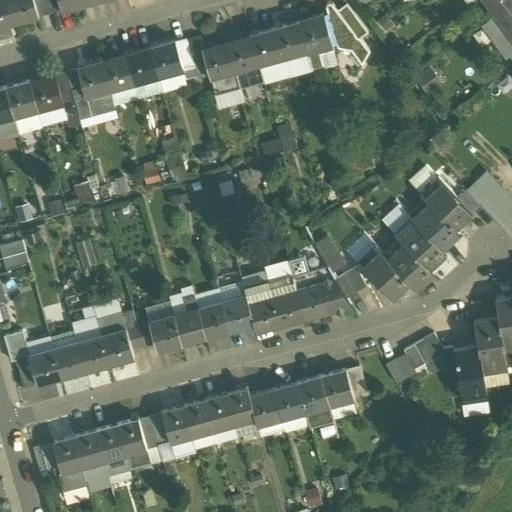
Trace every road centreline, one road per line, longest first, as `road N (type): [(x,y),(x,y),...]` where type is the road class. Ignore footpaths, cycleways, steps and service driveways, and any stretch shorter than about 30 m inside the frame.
road 1 (residential): [(6,422),(387,320),(437,297),(489,247)]
road 2 (residential): [(0,57),(208,0)]
